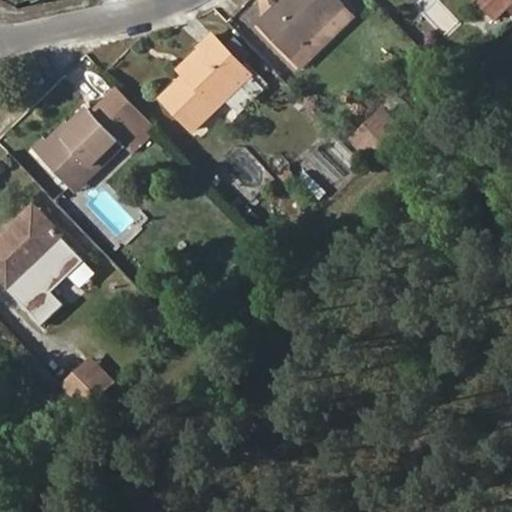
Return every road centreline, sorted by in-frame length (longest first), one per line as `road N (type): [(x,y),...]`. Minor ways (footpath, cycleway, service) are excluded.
road 1 (track): [(511,92),(98,482),(48,511)]
road 2 (residential): [(181,0),(0,41)]
